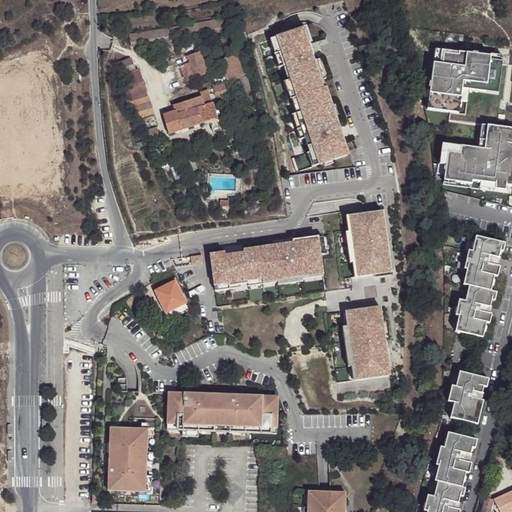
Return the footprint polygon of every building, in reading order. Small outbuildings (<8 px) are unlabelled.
[(228,16),(128,34),(130,43),(130,45),(230,27),(228,16)] [(67,27),(56,30),(60,43),(70,40),(67,27)] [(314,151),(319,165),(324,163),(333,160),(349,155),(306,27),(277,37),(286,66),(291,80),(297,97),(302,112),(310,137),(308,137),(313,151),(314,151)] [(286,66),(277,37),(271,39),(280,68),(286,66)] [(234,79),(247,75),(239,43),(221,61),(227,81),(234,79)] [(180,65),(186,81),(208,73),(204,61),(209,60),(205,49),(200,50),(187,55),(189,62),(180,65)] [(429,73),(436,74),(437,64),(440,65),(441,54),(456,56),(456,53),(432,50),(429,73)] [(431,95),(429,110),(456,114),(457,101),(459,86),(468,87),(467,90),(483,92),(484,85),(496,87),(499,62),(487,60),(488,57),(456,53),(456,56),(441,54),(440,65),(437,64),(436,74),(429,73),(425,73),(425,80),(428,80),(427,94),(431,95)] [(117,65),(125,83),(143,76),(139,67),(135,69),(131,59),(117,65)] [(238,93),(243,92),(250,89),(247,75),(234,79),(238,93)] [(143,83),(143,76),(125,83),(123,84),(124,89),(143,83)] [(285,82),(290,99),(297,97),(291,80),(285,82)] [(213,85),(216,94),(227,90),(225,82),(213,85)] [(141,119),(154,114),(143,83),(124,89),(130,109),(135,107),(140,119),(141,119)] [(484,85),(483,92),(495,94),(496,87),(484,85)] [(468,87),(459,86),(457,101),(464,102),(465,90),(467,90),(468,87)] [(210,120),(217,118),(213,102),(212,103),(207,90),(200,92),(201,94),(200,95),(199,94),(196,95),(197,97),(174,104),(176,110),(163,114),(169,133),(210,120)] [(250,119),(243,92),(238,93),(246,120),(250,119)] [(293,115),(301,140),(308,137),(310,137),(302,112),(293,115)] [(221,130),(217,118),(210,120),(213,132),(221,130)] [(445,164),(443,177),(455,178),(454,181),(471,183),(471,180),(479,181),(495,182),(494,187),(505,188),(505,184),(511,184),(511,174),(511,142),(510,142),(511,127),(485,124),(482,151),(474,151),(474,147),(459,145),(459,147),(458,153),(446,152),(445,164)] [(477,148),(474,147),(474,151),(482,151),(485,124),(479,124),(477,148)] [(160,132),(158,127),(147,130),(150,136),(160,132)] [(162,139),(160,132),(150,136),(152,143),(162,139)] [(441,164),(445,164),(446,152),(458,153),(459,147),(443,146),(441,164)] [(308,153),(313,167),(319,165),(314,151),(313,151),(308,153)] [(455,178),(443,177),(442,184),(470,187),(471,183),(454,181),(455,178)] [(361,262),(363,277),(392,273),(390,256),(387,256),(386,248),(384,237),(387,236),(384,211),(354,216),(356,231),(351,232),(355,262),(361,262)] [(511,231),(447,216),(445,227),(511,242),(511,231)] [(355,262),(351,232),(346,232),(350,263),(355,262)] [(210,254),(215,285),(278,277),(302,274),(302,272),(323,269),(321,255),(319,239),(319,238),(318,237),(293,240),(293,242),(294,245),(274,248),(274,245),(243,249),(244,252),(226,255),(225,252),(210,254)] [(504,247),(475,240),(471,255),(468,254),(463,273),(466,273),(462,289),(468,290),(464,305),(458,304),(454,319),(457,320),(454,335),(457,335),(481,341),(485,326),(488,327),(490,318),(487,317),(490,304),(493,305),(495,296),(489,295),(493,280),(495,269),(499,254),(502,255),(504,247)] [(192,266),(204,264),(203,256),(191,257),(192,266)] [(192,266),(191,257),(171,259),(175,267),(192,266)] [(302,274),(303,279),(324,276),(323,269),(302,272),(302,274)] [(279,282),(279,285),(303,282),(303,279),(302,274),(278,277),(279,282)] [(215,285),(216,291),(279,282),(278,277),(215,285)] [(167,313),(186,303),(175,283),(156,292),(167,313)] [(189,309),(186,303),(167,313),(165,314),(168,320),(182,312),(189,309)] [(357,366),(359,381),(391,376),(388,351),(385,352),(383,344),(382,332),(385,331),(381,306),(350,311),(352,326),(348,326),(353,366),(357,366)] [(191,314),(189,309),(182,312),(185,318),(191,314)] [(343,327),(348,367),(352,367),(353,366),(348,326),(347,326),(343,327)] [(481,341),(457,335),(454,347),(491,355),(493,345),(481,341)] [(487,382),(458,374),(454,390),(456,391),(452,406),(448,421),(475,428),(482,404),(478,403),(482,390),(485,391),(487,382)] [(456,391),(454,390),(450,389),(446,404),(452,406),(456,391)] [(192,392),(176,392),(174,423),(190,424),(206,425),(206,424),(237,425),(237,426),(246,427),(246,432),(260,432),(261,426),(284,427),(285,413),(279,413),(279,395),(253,394),(253,399),(247,399),(247,395),(238,395),(238,394),(207,393),(206,398),(200,398),(200,394),(192,393),(192,392)] [(174,429),(246,432),(246,427),(237,426),(237,425),(206,424),(206,425),(190,424),(174,423),(174,429)] [(141,428),(110,427),(108,467),(110,467),(109,474),(108,473),(108,490),(145,491),(145,475),(146,468),(146,452),(147,444),(141,444),(141,428)] [(475,443),(446,435),(442,451),(438,450),(434,468),(436,468),(432,484),(435,484),(432,500),(426,498),(421,511),(453,511),(457,499),(460,500),(463,491),(459,491),(463,475),(466,465),(470,450),(473,451),(475,443)] [(322,507),(315,506),(315,511),(353,511),(354,492),(322,491),(321,501),(323,501),(322,507)] [(102,493),(92,493),(92,503),(102,503),(102,493)] [(497,511),(511,511),(511,493),(493,504),(497,511)] [(489,511),(492,502),(484,500),(480,511),(489,511)]
